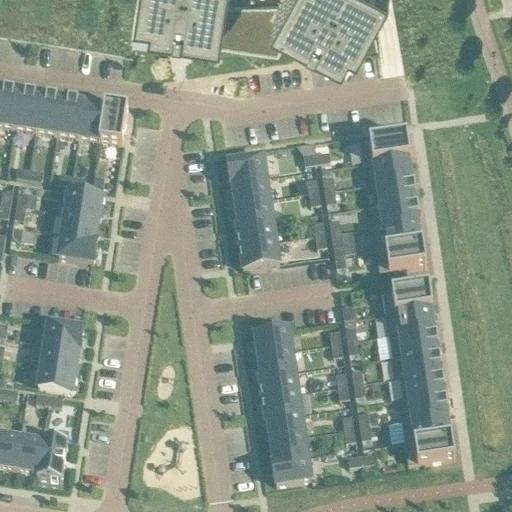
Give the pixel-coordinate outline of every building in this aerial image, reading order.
[(368,24),(380,0),(280,0),(277,7),(226,8),(226,0),(137,0),(133,29),(163,34),(162,43),(188,47),(190,38),(195,39),(205,41),(204,47),(205,47),(219,49),(258,55),(278,58),(284,47),(293,29),(298,32),(299,32),(295,40),(319,52),(323,44),(325,46),(344,56),(350,59),(354,52),(368,24)] [(0,131),(15,134),(20,96),(0,93),(0,131)] [(36,137),(42,99),(20,96),(15,134),(36,137)] [(57,141),(63,103),(42,99),(36,137),(57,141)] [(84,107),(85,107),(85,106),(63,103),(57,141),(79,144),(84,107)] [(106,110),(105,110),(85,107),(84,107),(79,144),(100,147),(106,110)] [(105,109),(105,110),(106,110),(100,147),(123,151),(128,113),(105,109)] [(363,169),(368,169),(368,168),(409,162),(410,163),(411,162),(407,139),(360,146),(363,169)] [(316,159),(318,169),(331,167),(329,157),(316,159)] [(303,161),(305,171),(318,169),(316,159),(303,161)] [(228,166),(231,188),(267,183),(264,160),(228,166)] [(412,182),(410,163),(409,162),(368,168),(368,169),(371,191),(376,190),(376,189),(414,183),(414,182),(412,182)] [(30,174),(17,173),(16,182),(29,184),(30,174)] [(29,184),(41,186),(43,176),(30,174),(29,184)] [(73,181),(60,179),(58,189),(71,191),(73,181)] [(73,181),(71,191),(84,193),(86,183),(73,181)] [(93,194),(103,196),(105,183),(95,181),(93,194)] [(335,195),(333,182),(323,184),(325,196),(335,195)] [(234,196),(236,209),(270,204),(267,183),(231,188),(231,189),(233,188),(234,196)] [(417,205),(414,183),(376,189),(376,190),(379,209),(379,210),(417,205)] [(319,197),(317,184),(307,185),(309,198),(319,197)] [(325,196),(327,209),(337,208),(335,195),(325,196)] [(0,209),(10,211),(12,198),(2,196),(0,209)] [(65,219),(101,225),(105,202),(68,197),(65,219)] [(309,198),(311,211),(321,210),(319,197),(309,198)] [(26,213),(28,200),(18,199),(16,211),(26,213)] [(236,209),(239,230),(237,230),(237,231),(273,226),(270,204),(236,209)] [(420,227),(417,205),(379,210),(379,209),(369,211),(373,233),(419,226),(419,227),(420,227)] [(0,211),(0,222),(8,223),(10,211),(0,209),(0,211)] [(16,211),(14,224),(24,226),(26,213),(16,211)] [(97,245),(96,245),(99,225),(101,225),(65,219),(62,240),(97,246),(97,245)] [(331,239),(341,238),(339,225),(329,226),(331,239)] [(237,231),(240,252),(276,247),(273,226),(237,231)] [(422,247),(419,227),(419,226),(373,233),(376,254),(422,247)] [(325,240),(323,227),(313,228),(315,241),(325,240)] [(11,246),(21,247),(23,234),(13,233),(11,246)] [(331,239),(333,252),(343,251),(341,238),(331,239)] [(58,263),(94,268),(97,246),(62,240),(58,263)] [(315,241),(317,254),(327,252),(325,240),(315,241)] [(276,247),(240,252),(243,275),(280,269),(276,247)] [(423,247),(422,247),(376,254),(379,277),(427,270),(423,247)] [(336,274),(346,272),(344,259),(334,261),(336,274)] [(382,297),(386,320),(432,313),(433,313),(430,290),(382,297)] [(344,325),(354,324),(352,311),(342,312),(344,325)] [(435,333),(432,313),(386,320),(389,341),(435,334),(435,333)] [(81,355),(85,332),(49,327),(46,349),(81,355)] [(0,342),(6,343),(8,330),(0,328),(0,342)] [(257,356),(258,361),(293,356),(289,333),(255,338),(257,356)] [(357,346),(355,333),(345,334),(347,347),(357,346)] [(436,333),(435,333),(435,334),(389,341),(392,362),(439,355),(436,333)] [(341,349),(339,336),(330,337),(331,350),(341,349)] [(347,347),(349,360),(359,359),(357,346),(347,347)] [(77,375),(80,355),(81,355),(46,349),(43,371),(79,376),(77,375)] [(331,350),(333,363),(343,361),(341,349),(331,350)] [(443,377),(439,355),(392,362),(395,385),(400,384),(400,383),(443,377)] [(258,361),(261,382),(259,382),(259,383),(296,377),(293,356),(258,361)] [(78,381),(79,376),(43,371),(39,393),(76,398),(78,381)] [(352,377),(354,390),(363,388),(362,376),(352,377)] [(260,391),(262,404),(299,398),(296,377),(259,383),(260,391)] [(446,398),(443,377),(400,383),(400,384),(403,403),(403,404),(446,398)] [(336,380),(338,393),(348,391),(346,378),(336,380)] [(354,390),(355,403),(365,401),(363,388),(354,390)] [(338,393),(340,406),(350,404),(348,391),(338,393)] [(5,394),(4,404),(17,406),(18,396),(5,394)] [(262,404),(266,425),(302,420),(299,398),(262,404)] [(449,420),(446,398),(403,404),(403,403),(398,404),(402,426),(448,420),(448,421),(449,420)] [(36,409),(49,410),(50,401),(38,399),(36,409)] [(62,413),(63,403),(50,401),(49,410),(62,413)] [(358,420),(360,433),(370,432),(368,418),(358,420)] [(270,441),(271,446),(305,441),(302,420),(266,425),(266,426),(268,426),(270,441)] [(451,440),(448,421),(448,420),(402,426),(405,448),(451,441),(451,440)] [(342,423),(344,435),(354,434),(352,421),(342,423)] [(372,444),(370,432),(360,433),(362,446),(372,444)] [(44,433),(43,445),(44,445),(38,479),(37,479),(37,482),(61,486),(69,437),(44,433)] [(356,447),(354,434),(344,435),(346,448),(356,447)] [(0,473),(16,476),(21,442),(0,438),(0,473)] [(452,440),(451,440),(451,441),(405,448),(408,471),(455,464),(452,440)] [(271,446),(274,467),(273,467),(273,468),(308,463),(305,441),(271,446)] [(44,445),(43,445),(21,442),(16,476),(37,479),(38,479),(44,445)] [(361,461),(363,471),(375,469),(374,459),(361,461)] [(361,461),(348,463),(350,473),(363,471),(361,461)] [(273,468),(276,490),(312,485),(308,463),(273,468)]
